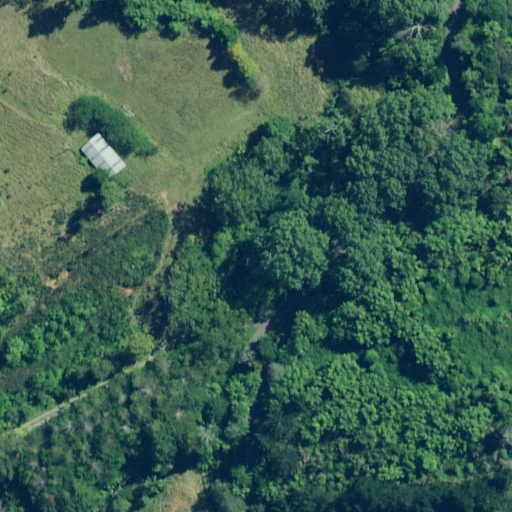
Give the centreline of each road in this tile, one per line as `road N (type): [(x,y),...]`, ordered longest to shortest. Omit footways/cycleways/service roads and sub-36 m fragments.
road 1 (unclassified): [(463,0),(454,83),(432,147),(374,246),(329,289)]
road 2 (track): [(270,511),(256,428),(277,342),(329,289)]
